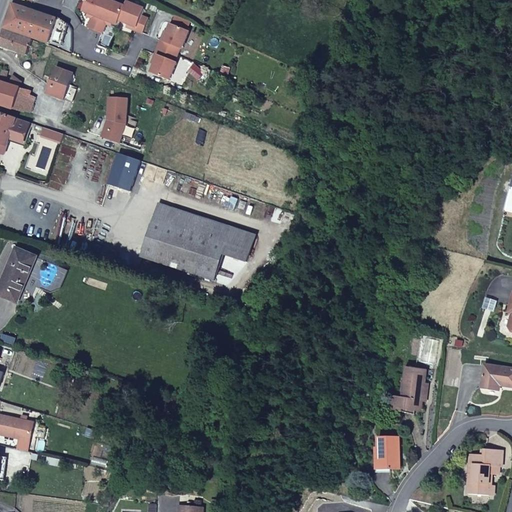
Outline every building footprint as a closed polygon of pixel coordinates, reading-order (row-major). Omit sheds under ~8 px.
[(125,7),(107,0),(87,0),(83,11),(94,15),(88,29),(102,34),(108,21),(118,25),(120,21),(137,27),(136,30),(143,33),(149,19),(142,17),(145,9),(127,2),(125,7)] [(13,5),(5,28),(50,44),(58,21),(13,5)] [(159,56),(152,74),(170,81),(177,62),(174,61),(179,48),(182,49),(189,31),(171,24),(164,42),(161,41),(156,55),(159,56)] [(32,41),(4,31),(0,43),(0,46),(27,56),(32,41)] [(57,69),(48,93),(64,100),(74,75),(57,69)] [(0,105),(13,110),(20,89),(9,85),(5,83),(8,71),(3,70),(0,78),(0,105)] [(14,75),(9,85),(20,89),(24,82),(14,75)] [(13,110),(25,114),(25,111),(31,96),(32,92),(20,89),(13,110)] [(31,113),(37,98),(31,96),(25,111),(31,113)] [(127,125),(129,99),(110,98),(109,115),(111,115),(110,120),(109,121),(103,137),(120,144),(127,125)] [(30,123),(0,112),(0,153),(3,154),(11,132),(25,137),(30,123)] [(140,161),(120,154),(109,185),(130,192),(140,161)] [(223,254),(236,258),(247,262),(255,236),(159,205),(141,257),(214,281),(223,254)] [(0,287),(0,296),(17,304),(37,258),(16,249),(0,287)] [(511,369),(485,365),(482,387),(499,390),(500,385),(511,386),(511,369)] [(402,399),(422,401),(424,383),(426,370),(406,367),(402,399)] [(0,435),(30,442),(34,423),(0,415),(0,435)] [(400,468),(399,436),(379,437),(380,468),(400,468)] [(468,492),(492,494),(493,485),(493,480),(490,479),(491,473),(494,473),(500,474),(501,466),(503,466),(505,449),(486,448),(486,453),(472,452),(471,463),(475,463),(473,481),(469,481),(468,492)]
